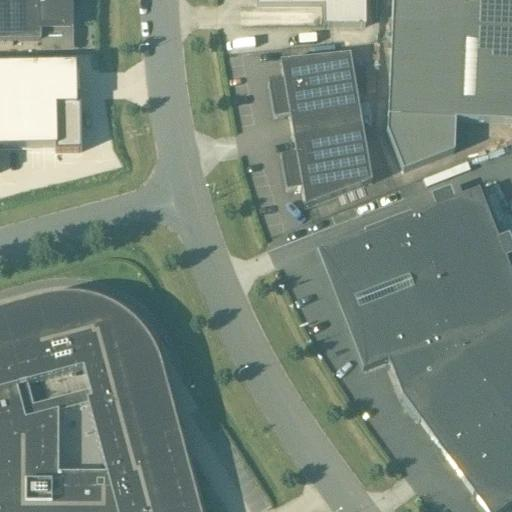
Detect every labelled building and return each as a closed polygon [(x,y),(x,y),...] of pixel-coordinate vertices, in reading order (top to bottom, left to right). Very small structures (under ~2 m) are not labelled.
[(0,0),(0,43),(40,43),(40,32),(70,32),(69,0),(0,0)] [(364,0),(255,0),(256,9),(323,9),(324,29),(365,29),(364,0)] [(455,124),(511,126),(511,0),(393,0),(388,137),(403,175),(454,155),(455,124)] [(283,85),(268,87),(274,122),(289,119),(292,138),(360,127),(349,59),(280,66),(283,85)] [(365,89),(373,89),(372,65),(364,65),(365,89)] [(78,67),(0,68),(0,150),(57,149),(57,154),(84,153),(83,107),(79,107),(78,67)] [(296,157),(280,160),(286,195),(301,192),(305,211),(371,185),(360,127),(292,138),(296,157)] [(359,320),(363,373),(388,364),(402,399),(484,511),(503,511),(511,506),(511,278),(479,193),(317,255),(350,299),(359,320)] [(57,300),(53,301),(49,301),(46,302),(43,303),(24,308),(4,313),(0,314),(0,511),(199,511),(164,382),(161,368),(158,362),(154,353),(151,347),(147,341),(143,336),(140,333),(136,328),(131,324),(127,320),(122,317),(113,311),(107,308),(102,306),(97,305),(94,303),(90,302),(85,301),(80,301),(75,300),(72,300),(68,300),(62,300),(57,300)]
